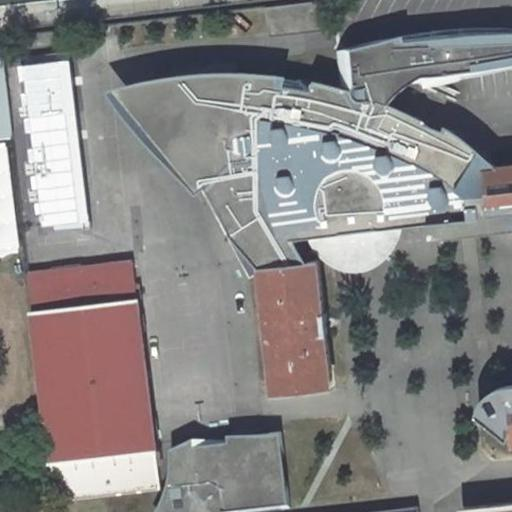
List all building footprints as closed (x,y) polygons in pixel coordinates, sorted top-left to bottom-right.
[(335,26),(332,0),(310,0),(267,5),(267,6),(270,33),(335,26)] [(511,26),(484,27),(448,30),(418,34),(393,39),(358,48),(357,56),(357,64),(360,73),(362,78),(364,80),(370,79),(373,78),(381,80),(384,83),(385,84),(385,87),(383,91),(379,95),(374,98),(367,99),(359,98),(353,97),(348,96),(346,94),(345,92),(344,91),(298,77),(296,85),(296,88),(349,103),(351,111),(352,122),(351,133),(351,139),(366,144),(368,137),(370,131),(373,126),(381,116),(383,117),(385,114),(393,101),(403,91),(417,80),(438,79),(461,77),(489,73),(511,67),(511,26)] [(1,38),(0,37),(0,138),(12,138),(1,38)] [(360,73),(357,64),(357,56),(358,48),(336,51),(346,87),(344,89),(344,91),(345,92),(346,94),(348,96),(353,97),(359,98),(367,99),(374,98),(379,95),(383,91),(385,87),(385,84),(384,83),(381,80),(373,78),(370,79),(364,80),(362,78),(360,73)] [(511,396),(510,397),(509,385),(502,386),(495,389),(488,394),(484,400),(479,411),(501,430),(511,428),(511,165),(496,167),(477,156),(425,132),(381,116),(373,126),(370,131),(368,137),(366,144),(351,139),(351,133),(352,122),(351,111),(349,103),(296,88),(296,85),(298,77),(250,72),(234,71),(214,71),(188,75),(114,87),(142,121),(191,177),(264,273),(277,393),(333,386),(327,334),(329,333),(327,313),(325,313),(319,260),(310,261),(306,255),(296,238),(308,237),(316,250),(325,261),(340,270),(356,274),(372,270),(387,260),(399,246),(404,236),(404,225),(432,222),(434,238),(475,233),(475,227),(473,216),(511,212),(511,396)] [(475,227),(511,223),(511,212),(473,216),(475,227)] [(55,489),(56,499),(161,486),(134,261),(30,273),(55,489)] [(239,511),(290,508),(282,435),(171,447),(173,452),(174,463),(172,485),(167,502),(160,511),(239,511)] [(387,468),(388,494),(419,493),(418,467),(387,468)] [(28,509),(28,511),(55,511),(53,490),(29,493),(30,509),(28,509)]
